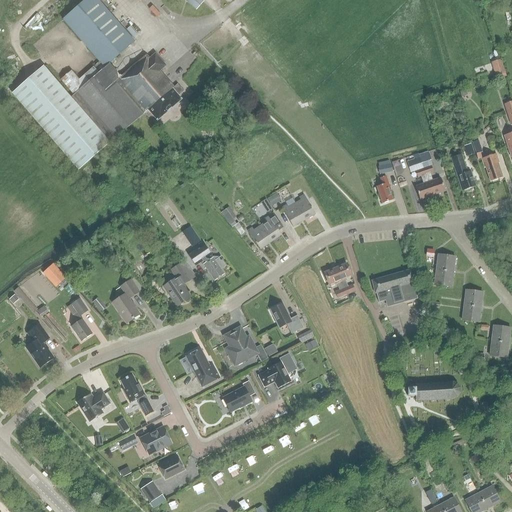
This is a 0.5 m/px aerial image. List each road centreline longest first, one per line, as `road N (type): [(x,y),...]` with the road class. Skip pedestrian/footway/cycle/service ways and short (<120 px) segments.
road 1 (residential): [(143,345),(238,301),(325,238),(361,227),(453,221)]
road 2 (residential): [(143,345),(200,455),(280,410)]
road 3 (residential): [(0,437),(72,373),(143,345)]
road 4 (track): [(395,359),(423,346),(446,356),(474,396),(465,424)]
road 5 (track): [(465,424),(417,437),(395,359)]
